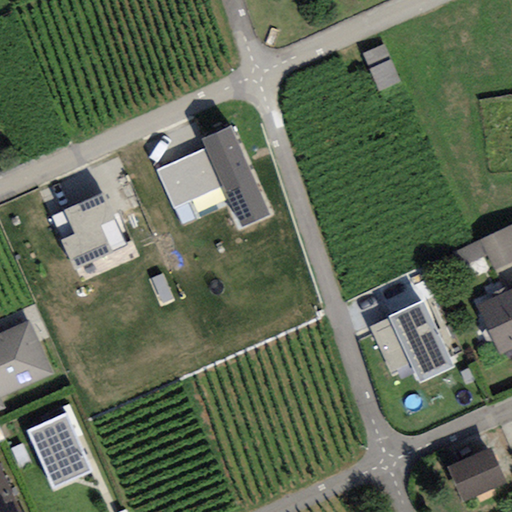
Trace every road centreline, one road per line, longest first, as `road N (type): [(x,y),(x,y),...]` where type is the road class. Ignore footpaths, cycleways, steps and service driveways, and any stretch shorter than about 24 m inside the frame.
road 1 (residential): [(384,456),(250,73)]
road 2 (residential): [(0,185),(250,73)]
road 3 (residential): [(250,73),(416,0)]
road 4 (residential): [(384,456),(511,402)]
road 5 (residential): [(262,511),(384,456)]
